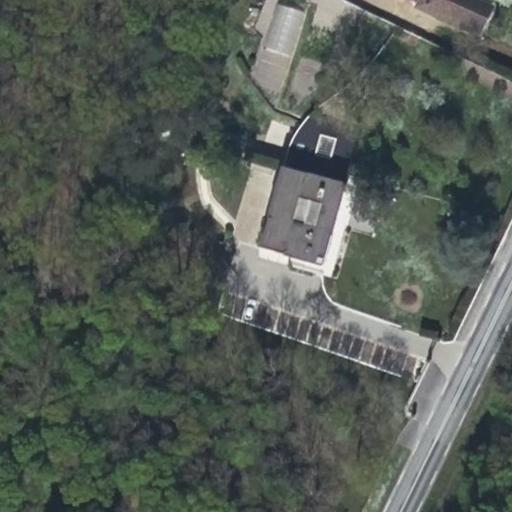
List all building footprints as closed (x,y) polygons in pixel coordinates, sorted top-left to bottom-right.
[(423,9),(482,36),(494,11),(470,0),(408,0),(408,1),(423,9)] [(423,9),(408,1),(405,7),(421,14),(423,9)] [(293,57),(306,11),(276,2),(262,48),(293,57)] [(274,175),(279,160),(254,152),(249,168),(274,175)] [(321,266),(343,185),(280,168),(257,249),(321,266)]
